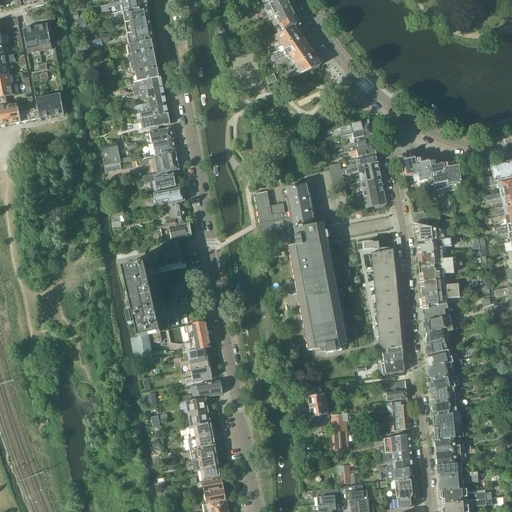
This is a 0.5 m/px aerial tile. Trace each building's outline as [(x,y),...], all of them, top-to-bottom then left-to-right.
[(147,7),(145,0),(127,0),(119,2),(107,4),(108,7),(116,6),(117,12),(127,10),(147,7)] [(287,0),(280,0),(264,8),(269,17),(274,15),(290,7),(287,0)] [(149,18),(147,7),(127,10),(129,22),(149,18)] [(295,16),(290,7),(274,15),(269,17),(273,27),(295,16)] [(278,35),(293,29),(300,26),(295,16),(273,27),(278,35)] [(149,18),(129,22),(125,23),(127,33),(131,33),(151,29),(149,18)] [(85,19),(75,21),(77,28),(86,26),(85,19)] [(47,25),(35,28),(39,52),(52,50),(49,34),(51,33),(50,26),(47,27),(47,25),(46,25),(47,25)] [(226,37),(224,27),(218,28),(220,38),(226,37)] [(23,29),(22,30),(27,55),(39,52),(35,28),(23,30),(23,29)] [(153,41),(151,29),(131,33),(133,44),(151,41),(153,41)] [(301,37),(298,32),(296,32),(293,29),(278,35),(275,36),(275,37),(277,40),(277,41),(280,47),(282,46),(301,37)] [(2,36),(0,36),(0,45),(4,45),(8,44),(9,44),(8,35),(7,35),(2,36)] [(277,41),(277,40),(275,36),(267,39),(269,45),(275,43),(276,41),(277,41)] [(282,46),(284,51),(270,57),(272,62),(286,56),(306,47),(304,43),(304,42),(301,37),(282,46)] [(151,41),(133,44),(126,45),(129,64),(155,59),(151,41)] [(4,45),(0,45),(0,56),(8,55),(10,55),(8,44),(4,45)] [(295,65),(314,56),(311,51),(309,50),(306,47),(286,56),(272,62),(274,67),(289,61),(288,60),(290,59),(293,66),(295,65)] [(8,55),(0,56),(0,67),(8,66),(10,65),(8,55)] [(295,65),(298,71),(296,72),(296,71),(284,76),(286,81),(296,77),(299,75),(301,78),(312,71),(319,65),(317,62),(317,61),(314,56),(295,65)] [(155,59),(129,64),(133,83),(159,78),(155,59)] [(8,66),(0,67),(0,76),(9,75),(8,66)] [(9,75),(0,76),(0,86),(11,85),(9,75)] [(160,78),(159,78),(133,83),(134,87),(132,87),(133,93),(144,90),(162,87),(160,78)] [(11,85),(0,86),(0,97),(15,95),(13,84),(11,85)] [(164,96),(162,87),(144,90),(133,93),(134,96),(141,95),(142,100),(146,99),(164,96)] [(60,95),(48,97),(52,117),(63,115),(64,115),(64,114),(64,113),(66,113),(65,106),(62,106),(60,94),(59,94),(60,95)] [(0,97),(0,127),(11,125),(7,106),(6,97),(15,95),(0,97)] [(164,96),(146,99),(147,103),(134,106),(135,110),(144,109),(166,104),(164,96)] [(36,99),(35,99),(37,108),(38,108),(40,119),(52,117),(48,97),(36,99)] [(17,104),(7,106),(11,125),(20,123),(21,123),(39,119),(39,120),(40,120),(40,119),(38,108),(37,108),(19,112),(17,104)] [(144,109),(135,110),(136,115),(145,113),(146,118),(150,117),(167,114),(166,104),(144,109)] [(170,124),(167,114),(146,118),(140,119),(141,123),(142,130),(150,128),(158,127),(170,124)] [(370,130),(368,121),(336,128),(337,133),(338,137),(341,137),(370,130)] [(159,130),(150,132),(149,132),(151,144),(152,144),(173,139),(170,128),(159,130)] [(353,143),(372,138),(370,130),(341,137),(342,141),(349,139),(350,144),(354,143),(353,143)] [(374,147),(372,138),(353,143),(354,143),(354,147),(347,149),(347,150),(343,151),(343,154),(374,147)] [(173,139),(152,144),(155,156),(161,155),(161,152),(175,150),(173,139)] [(100,145),(102,156),(104,167),(122,163),(130,162),(129,158),(120,159),(116,142),(107,144),(107,145),(104,146),(104,144),(100,145)] [(376,155),(374,147),(343,154),(337,155),(338,159),(349,156),(356,155),(357,159),(370,156),(376,155)] [(161,155),(155,156),(157,156),(158,164),(154,165),(156,174),(172,171),(178,170),(175,150),(161,152),(161,155)] [(370,156),(357,159),(355,160),(356,163),(348,165),(349,169),(377,163),(376,155),(370,156)] [(419,182),(416,161),(415,156),(410,157),(407,156),(403,156),(401,159),(406,185),(419,182)] [(434,185),(430,163),(429,160),(424,161),(422,159),(416,161),(419,182),(420,187),(434,185)] [(484,185),(511,178),(511,161),(490,166),(493,177),(482,179),(484,185)] [(436,162),(430,163),(434,185),(435,190),(448,188),(444,165),(444,163),(439,164),(436,162)] [(123,168),(122,163),(104,167),(105,172),(123,168)] [(377,163),(349,169),(341,171),(342,176),(358,172),(359,175),(379,170),(377,163)] [(288,168),(289,176),(306,172),(304,164),(288,168)] [(450,164),(444,165),(448,188),(449,192),(463,190),(462,188),(467,188),(466,181),(461,182),(460,176),(458,165),(453,165),(450,164)] [(345,192),(344,187),(344,183),(341,171),(340,165),(329,167),(335,194),(345,192)] [(344,187),(349,186),(360,184),(381,179),(379,170),(359,175),(359,179),(348,181),(349,182),(344,183),(344,187)] [(172,171),(156,174),(143,176),(144,184),(149,183),(150,191),(175,186),(172,171)] [(511,178),(484,185),(484,188),(491,187),(498,185),(499,190),(511,187),(511,178)] [(382,186),(381,179),(360,184),(361,190),(382,186)] [(346,345),(328,246),(326,240),(326,239),(329,238),(327,231),(325,231),(323,223),(314,225),(306,185),(287,188),(291,212),(285,213),(283,204),(270,206),(267,192),(253,194),(263,248),(290,243),(290,246),(288,247),(295,283),(288,284),(283,291),(290,297),(297,296),(308,351),(325,348),(326,354),(336,352),(335,347),(346,345)] [(382,186),(361,190),(363,198),(384,193),(382,186)] [(511,187),(499,190),(500,194),(485,197),(486,201),(511,195),(511,187)] [(167,205),(182,202),(184,202),(183,194),(181,194),(180,188),(153,193),(154,197),(149,198),(150,202),(154,201),(154,203),(166,201),(167,205)] [(384,193),(363,198),(355,199),(355,200),(347,202),(348,206),(364,202),(365,206),(377,203),(385,201),(384,193)] [(511,195),(486,201),(487,206),(501,203),(503,208),(511,205),(511,195)] [(385,201),(377,203),(365,206),(366,209),(374,207),(375,210),(386,207),(385,204),(386,204),(385,201)] [(182,202),(167,205),(170,219),(165,220),(167,228),(169,228),(186,224),(182,202)] [(511,205),(503,208),(503,212),(498,214),(499,218),(511,214),(511,205)] [(110,218),(123,217),(123,210),(111,211),(107,212),(108,218),(110,218)] [(414,224),(428,227),(425,212),(412,214),(414,224)] [(511,214),(499,218),(493,219),(493,223),(505,220),(506,225),(511,224),(511,214)] [(124,222),(123,217),(110,218),(112,228),(121,227),(120,223),(122,222),(124,222)] [(186,224),(169,228),(171,240),(191,236),(189,224),(186,224)] [(428,227),(414,224),(416,237),(417,242),(445,240),(444,236),(443,235),(440,235),(440,229),(436,228),(433,228),(428,227)] [(507,230),(496,233),(496,237),(511,233),(511,224),(506,225),(507,230)] [(151,239),(162,236),(161,230),(149,232),(151,239)] [(511,233),(496,237),(497,240),(509,238),(510,243),(511,242),(511,233)] [(451,239),(445,240),(417,242),(418,255),(442,253),(441,247),(451,247),(451,242),(455,241),(455,243),(461,243),(461,239),(451,239)] [(485,239),(478,241),(480,249),(487,248),(485,239)] [(162,255),(178,252),(176,241),(160,244),(162,255)] [(395,265),(394,258),(393,250),(374,253),(371,254),(373,268),(393,265),(395,265)] [(181,264),(178,252),(162,255),(164,267),(181,264)] [(442,253),(418,255),(419,269),(439,267),(453,266),(452,259),(443,259),(442,253)] [(138,337),(158,332),(143,263),(122,268),(132,312),(130,312),(133,325),(135,324),(138,337)] [(396,279),(395,265),(393,265),(373,268),(365,269),(366,275),(373,276),(374,282),(395,278),(396,279)] [(454,274),(453,266),(439,267),(419,269),(420,282),(444,280),(444,274),(454,274)] [(397,293),(396,279),(395,278),(374,282),(368,283),(369,289),(374,290),(375,296),(396,292),(397,293)] [(445,286),(444,280),(420,282),(422,295),(459,291),(458,284),(445,286)] [(511,287),(494,291),(495,298),(511,295),(511,287)] [(459,298),(459,291),(422,295),(423,310),(429,309),(429,308),(435,308),(435,305),(446,305),(446,299),(459,298)] [(398,307),(397,293),(396,292),(375,296),(370,296),(372,303),(376,304),(376,309),(397,306),(398,307)] [(429,309),(423,310),(424,323),(445,317),(446,317),(444,310),(448,309),(446,305),(435,305),(435,308),(429,308),(429,309)] [(400,321),(398,307),(397,306),(376,309),(373,310),(374,317),(377,317),(377,323),(398,320),(400,321)] [(502,320),(500,306),(494,307),(496,321),(502,320)] [(445,317),(424,323),(425,333),(431,332),(431,331),(437,329),(437,331),(446,329),(445,328),(452,326),(451,322),(447,323),(445,317)] [(401,335),(400,321),(398,320),(377,323),(376,324),(377,331),(378,331),(379,337),(399,334),(401,335)] [(186,352),(205,349),(211,347),(205,321),(191,324),(191,325),(187,326),(190,339),(188,340),(189,343),(181,345),(182,352),(186,352)] [(453,331),(452,326),(445,328),(446,329),(437,331),(437,329),(431,331),(431,332),(425,333),(426,345),(448,338),(450,338),(449,332),(453,331)] [(158,332),(138,337),(131,339),(135,360),(152,357),(150,344),(161,342),(158,332)] [(402,347),(401,335),(399,334),(379,337),(376,338),(377,345),(379,345),(380,351),(402,348),(402,347)] [(448,338),(426,345),(427,356),(447,350),(451,349),(448,338)] [(495,338),(489,340),(491,348),(497,346),(495,338)] [(402,348),(380,351),(379,351),(381,363),(403,360),(402,348)] [(205,349),(186,352),(187,357),(173,360),(174,364),(207,358),(205,349)] [(447,350),(427,356),(428,369),(451,363),(453,362),(452,357),(450,357),(447,350)] [(207,358),(174,364),(175,368),(189,365),(190,371),(209,367),(207,358)] [(404,372),(403,360),(381,363),(383,375),(404,372)] [(453,375),(451,363),(428,369),(429,381),(452,376),(453,375)] [(209,367),(190,371),(191,378),(181,379),(181,385),(211,379),(209,367)] [(452,376),(429,381),(430,393),(452,388),(454,387),(452,376)] [(219,381),(195,385),(198,399),(206,398),(221,395),(219,381)] [(405,382),(385,385),(386,391),(387,401),(389,401),(389,404),(400,403),(401,406),(407,406),(406,390),(405,390),(405,382)] [(320,393),(319,387),(308,389),(309,395),(317,394),(320,393)] [(455,400),(452,388),(430,393),(431,405),(454,400),(455,400)] [(328,414),(325,394),(317,396),(317,394),(309,395),(306,396),(306,398),(304,400),(305,404),(307,405),(307,410),(306,411),(307,416),(309,417),(310,426),(312,427),(319,426),(320,424),(320,423),(323,423),(323,424),(330,423),(331,423),(331,416),(330,414),(328,414)] [(206,398),(198,399),(191,400),(184,402),(187,414),(208,410),(206,398)] [(457,412),(454,400),(431,405),(432,417),(457,412)] [(408,418),(407,406),(401,406),(400,403),(389,404),(387,404),(388,420),(408,418)] [(208,410),(187,414),(190,427),(210,422),(208,410)] [(460,412),(457,412),(432,417),(433,429),(461,424),(460,412)] [(347,415),(341,415),(331,416),(331,423),(330,423),(331,432),(347,431),(346,423),(348,423),(347,415)] [(375,426),(375,422),(374,415),(365,416),(366,423),(367,423),(367,427),(375,426)] [(408,418),(388,420),(389,431),(409,430),(408,418)] [(210,422),(190,427),(184,429),(185,436),(187,435),(188,439),(212,434),(210,422)] [(462,430),(461,424),(433,429),(435,441),(459,437),(459,430),(462,430)] [(347,431),(331,432),(333,452),(349,450),(347,431)] [(214,445),(212,434),(188,439),(190,450),(214,445)] [(410,450),(409,441),(409,435),(383,439),(384,447),(379,448),(379,454),(410,450)] [(459,437),(435,441),(436,454),(460,451),(468,450),(471,450),(470,447),(464,447),(464,445),(460,446),(459,437)] [(217,456),(214,445),(190,450),(192,461),(198,460),(217,456)] [(411,459),(410,450),(379,454),(380,463),(392,461),(411,459)] [(461,463),(460,451),(436,454),(437,466),(461,463)] [(219,467),(217,456),(198,460),(200,471),(219,467)] [(303,465),(317,463),(316,456),(302,458),(303,465)] [(411,459),(392,461),(393,466),(378,468),(379,472),(412,468),(411,459)] [(462,469),(461,463),(437,466),(438,479),(477,475),(477,472),(470,473),(465,469),(462,469)] [(349,467),(349,466),(338,467),(339,485),(350,484),(350,477),(350,472),(349,467)] [(219,467),(200,471),(202,482),(221,478),(219,467)] [(412,468),(379,472),(379,473),(374,474),(374,477),(393,475),(393,479),(394,480),(413,477),(412,468)] [(507,474),(498,475),(499,487),(506,486),(505,478),(508,477),(507,474)] [(477,475),(438,479),(439,491),(464,489),(463,484),(478,483),(477,475)] [(198,483),(197,478),(197,476),(190,478),(191,485),(198,483)] [(359,476),(357,476),(350,477),(350,484),(350,485),(359,484),(359,476)] [(414,488),(413,477),(394,480),(395,490),(414,488)] [(221,478),(202,482),(204,493),(223,490),(221,478)] [(350,503),(368,501),(367,491),(363,491),(362,485),(344,487),(344,489),(341,489),(342,495),(345,494),(345,498),(350,497),(350,503)] [(415,498),(414,488),(395,490),(396,499),(413,498),(415,498)] [(342,495),(341,489),(320,491),(321,497),(317,497),(318,506),(335,505),(335,501),(339,500),(339,495),(342,495)] [(466,489),(464,489),(439,491),(440,498),(442,499),(442,503),(492,499),(491,493),(483,493),(467,494),(466,489)] [(223,490),(204,493),(206,504),(225,501),(223,490)] [(396,499),(394,499),(395,510),(414,508),(413,498),(396,499)] [(492,499),(442,503),(443,508),(441,509),(441,511),(468,511),(468,508),(488,506),(492,506),(492,499)] [(227,511),(225,501),(206,504),(201,505),(202,511),(227,511)] [(368,505),(368,501),(350,503),(351,511),(355,511),(373,511),(373,505),(368,505)]
